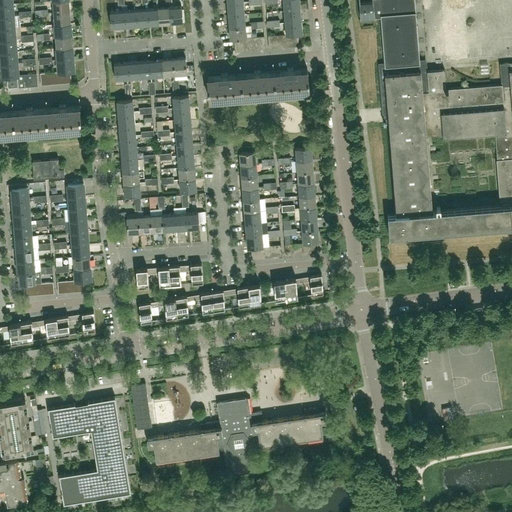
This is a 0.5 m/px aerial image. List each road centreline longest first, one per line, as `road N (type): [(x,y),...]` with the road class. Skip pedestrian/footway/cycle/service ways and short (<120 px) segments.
road 1 (tertiary): [(128,348),(361,313)]
road 2 (residential): [(354,261),(330,52)]
road 3 (tertiary): [(361,313),(403,511)]
road 4 (residential): [(113,257),(94,92)]
road 5 (residential): [(91,49),(209,40),(205,0)]
road 6 (tertiary): [(511,293),(361,313)]
road 7 (tertiary): [(0,370),(128,348)]
road 8 (residential): [(207,64),(330,52)]
